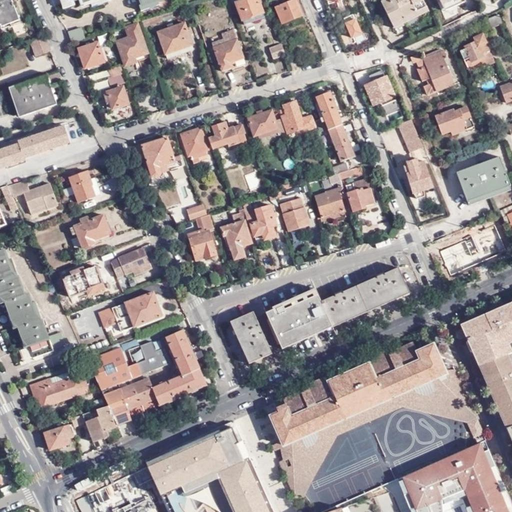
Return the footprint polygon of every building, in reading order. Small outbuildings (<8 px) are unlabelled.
[(0,0),(0,25),(2,25),(20,18),(12,0),(0,0)] [(80,1),(83,9),(93,5),(109,0),(66,0),(68,5),(76,3),(80,1)] [(140,0),(143,9),(167,1),(166,0),(140,0)] [(258,0),(248,0),(238,4),(245,25),(266,19),(258,0)] [(283,23),(291,20),(301,16),(294,0),(280,0),(281,2),(275,4),(283,23)] [(408,23),(406,19),(427,10),(421,0),(385,0),(381,2),(394,30),(408,23)] [(461,4),(459,0),(441,0),(446,11),(461,4)] [(427,10),(406,19),(408,23),(429,14),(427,10)] [(163,21),(162,16),(143,23),(145,28),(163,21)] [(500,16),(488,21),(491,29),(503,24),(500,16)] [(20,18),(2,25),(3,28),(21,21),(20,18)] [(193,44),(189,32),(186,24),(160,33),(167,55),(194,46),(193,44)] [(139,26),(128,30),(130,37),(126,38),(127,43),(120,45),(128,70),(140,66),(139,62),(149,59),(139,26)] [(70,34),(73,45),(86,41),(83,30),(70,34)] [(215,42),(212,43),(223,73),(246,65),(234,32),(222,36),(223,41),(215,44),(215,42)] [(32,56),(50,53),(48,38),(30,40),(32,56)] [(477,45),(461,52),(470,72),(486,64),(488,67),(496,64),(485,38),(476,42),(477,45)] [(273,59),(285,54),(281,42),(268,47),(273,59)] [(100,45),(81,51),(87,69),(106,64),(100,45)] [(194,46),(167,55),(169,60),(195,51),(194,46)] [(435,84),(438,93),(455,85),(444,61),(448,59),(444,52),(428,59),(417,64),(417,65),(419,70),(418,71),(423,83),(428,81),(432,79),(435,84)] [(414,66),(417,65),(417,64),(428,59),(426,54),(412,59),(414,66)] [(115,78),(126,75),(123,67),(113,70),(115,78)] [(379,103),(383,101),(385,106),(395,101),(393,96),(395,95),(391,86),(388,87),(382,72),(361,82),(373,108),(380,105),(379,103)] [(49,88),(52,87),(48,76),(10,89),(14,100),(18,99),(24,117),(55,106),(49,88)] [(438,93),(435,84),(430,86),(426,88),(430,97),(438,93)] [(507,105),(511,103),(511,86),(501,91),(507,105)] [(125,90),(110,95),(110,97),(108,98),(110,106),(108,106),(110,113),(131,106),(125,90)] [(2,94),(0,95),(0,118),(9,115),(2,94)] [(325,120),(316,124),(320,135),(329,131),(342,162),(355,157),(343,127),(330,94),(316,99),(325,120)] [(18,99),(14,100),(20,118),(24,117),(18,99)] [(279,112),(288,135),(302,130),(303,131),(315,127),(311,115),(302,118),(296,102),(279,108),(279,112)] [(463,106),(437,116),(443,133),(452,129),(454,134),(467,129),(468,132),(476,128),(467,107),(464,108),(463,106)] [(257,140),(280,132),(277,124),(274,114),(265,117),(259,119),(251,122),(251,123),(256,135),(257,140)] [(414,151),(423,147),(412,121),(401,126),(404,133),(407,133),(414,151)] [(281,135),(287,133),(286,129),(282,122),(277,124),(280,132),(281,135)] [(0,168),(28,159),(26,156),(71,140),(66,124),(20,140),(21,142),(0,149),(0,168)] [(217,138),(210,141),(215,152),(230,148),(232,151),(248,145),(246,139),(248,138),(244,128),(233,131),(231,124),(214,129),(217,138)] [(192,157),(193,159),(209,154),(208,152),(210,151),(202,130),(185,136),(185,139),(182,140),(185,149),(189,148),(190,151),(187,153),(189,158),(192,157)] [(26,156),(28,159),(73,144),(71,140),(26,156)] [(169,140),(144,148),(154,178),(184,169),(181,158),(175,160),(169,140)] [(209,154),(193,159),(196,166),(202,164),(201,161),(210,158),(209,154)] [(411,154),(399,159),(405,175),(408,174),(415,195),(416,195),(418,199),(424,197),(422,192),(433,187),(424,158),(417,154),(412,157),(411,154)] [(0,168),(0,171),(29,162),(28,159),(0,168)] [(496,199),(494,195),(511,188),(511,187),(500,159),(460,174),(473,207),(496,199)] [(336,176),(342,174),(351,172),(348,165),(333,170),(336,176)] [(365,177),(362,168),(351,172),(342,174),(344,181),(355,177),(357,177),(358,179),(365,177)] [(79,205),(96,199),(93,188),(95,188),(91,178),(89,173),(70,180),(79,205)] [(96,177),(91,178),(95,188),(93,188),(96,199),(102,197),(96,177)] [(369,181),(348,187),(356,214),(369,210),(368,207),(376,204),(369,181)] [(30,192),(27,182),(7,188),(10,194),(12,199),(25,194),(32,211),(47,207),(48,211),(58,207),(51,185),(30,192)] [(282,186),(284,192),(300,187),(298,182),(282,186)] [(307,197),(304,186),(300,187),(284,192),(277,194),(278,196),(279,201),(300,194),(301,199),(307,197)] [(339,189),(313,196),(320,219),(345,212),(339,189)] [(14,214),(19,212),(12,199),(10,194),(5,196),(14,214)] [(300,199),(280,205),(289,234),(309,228),(300,199)] [(245,204),(250,221),(251,227),(254,226),(260,247),(267,245),(266,241),(276,238),(273,230),(280,228),(273,207),(251,213),(248,203),(245,204)] [(246,222),(250,221),(245,204),(243,205),(244,211),(241,212),(242,214),(235,217),(237,224),(223,229),(229,248),(231,248),(235,262),(248,259),(245,248),(253,246),(246,222)] [(47,207),(32,211),(33,216),(48,211),(47,207)] [(501,214),(489,220),(496,238),(509,232),(501,214)] [(211,215),(209,215),(198,219),(202,231),(190,235),(198,262),(218,256),(210,234),(216,232),(211,215)] [(81,227),(75,230),(78,239),(82,249),(83,252),(94,247),(93,244),(110,237),(104,219),(89,224),(88,220),(80,223),(81,227)] [(482,225),(468,230),(469,233),(472,231),(474,236),(471,237),(471,239),(442,250),(446,259),(449,258),(452,267),(480,257),(481,259),(494,255),(486,232),(484,232),(482,225)] [(94,247),(112,240),(110,237),(93,244),(94,247)] [(75,252),(82,249),(78,239),(71,242),(75,252)] [(118,260),(114,265),(119,279),(133,273),(135,278),(152,271),(143,250),(118,260)] [(292,251),(284,253),(289,267),(296,266),(292,251)] [(27,339),(31,349),(34,360),(54,352),(54,351),(66,346),(62,333),(49,339),(41,320),(38,321),(28,295),(26,296),(19,277),(16,278),(6,252),(0,254),(0,297),(3,297),(13,323),(16,322),(23,341),(27,339)] [(80,299),(86,296),(85,294),(102,287),(95,268),(84,273),(83,270),(72,274),(73,277),(63,280),(71,299),(79,296),(80,299)] [(399,270),(323,304),(333,326),(409,293),(399,270)] [(102,287),(85,294),(86,296),(104,290),(102,287)] [(125,304),(131,319),(134,326),(134,328),(162,317),(153,293),(125,304)] [(409,293),(333,326),(335,329),(411,296),(409,293)] [(314,338),(335,329),(333,326),(323,304),(319,295),(278,314),(276,310),(267,314),(283,349),(313,336),(314,338)] [(511,304),(461,326),(479,366),(509,355),(511,353),(511,351),(509,345),(511,343),(511,304)] [(98,313),(104,328),(118,322),(112,307),(98,313)] [(251,367),(274,356),(254,315),(232,325),(251,367)] [(127,329),(134,326),(131,319),(124,321),(127,329)] [(152,389),(160,406),(166,403),(207,385),(182,331),(171,336),(165,338),(182,376),(152,389)] [(313,336),(283,349),(284,351),(314,338),(313,336)] [(282,444),(448,377),(433,343),(416,350),(412,340),(393,348),(394,350),(388,352),(386,347),(366,356),(368,361),(327,379),(325,374),(305,383),(308,388),(303,390),(302,388),(282,397),(284,402),(275,406),(277,410),(269,413),(282,444)] [(23,364),(34,360),(31,349),(19,353),(23,364)] [(89,362),(90,365),(102,391),(118,385),(130,380),(146,373),(170,364),(163,349),(134,361),(136,365),(129,368),(121,350),(99,358),(89,362)] [(99,358),(97,353),(87,357),(89,362),(99,358)] [(479,366),(506,429),(510,427),(511,426),(511,361),(509,355),(479,366)] [(85,367),(90,365),(89,362),(87,357),(82,359),(85,367)] [(148,380),(146,373),(130,380),(132,386),(148,380)] [(54,386),(52,380),(32,387),(38,403),(41,402),(43,406),(44,407),(45,408),(47,408),(90,392),(84,375),(54,386)] [(130,380),(118,385),(120,391),(132,386),(130,380)] [(145,413),(160,406),(152,389),(148,380),(132,386),(145,413)] [(118,385),(102,391),(105,397),(120,391),(118,385)] [(131,419),(145,413),(132,386),(120,391),(131,419)] [(120,391),(105,397),(110,407),(119,426),(132,420),(131,419),(120,391)] [(166,403),(160,406),(164,414),(170,411),(166,403)] [(107,431),(119,427),(119,426),(110,407),(84,416),(84,417),(88,426),(94,442),(105,438),(105,436),(108,435),(107,431)] [(82,429),(88,426),(84,417),(78,420),(82,429)] [(274,511),(236,423),(173,451),(174,453),(147,465),(168,511),(274,511)] [(72,426),(46,435),(51,451),(70,445),(68,439),(75,436),(72,426)] [(441,511),(452,511),(460,509),(458,502),(468,498),(461,480),(432,489),(441,511)] [(99,482),(72,495),(69,502),(72,511),(157,511),(145,485),(113,500),(111,494),(105,497),(99,482)] [(399,511),(391,492),(374,497),(379,511),(399,511)] [(422,511),(415,494),(403,500),(408,511),(422,511)] [(468,498),(458,502),(460,509),(471,504),(468,498)]
